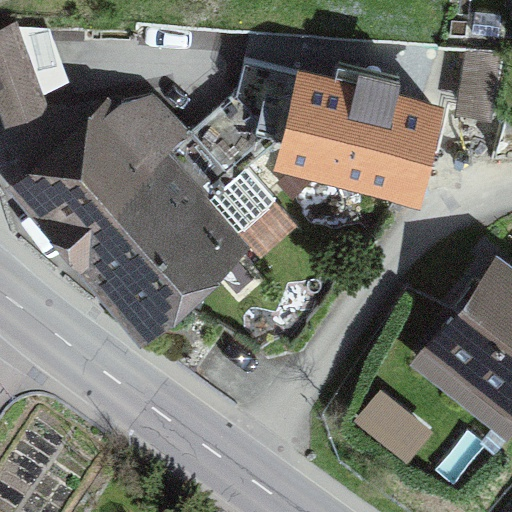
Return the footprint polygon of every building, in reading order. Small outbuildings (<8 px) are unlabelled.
[(0,31),(0,93),(8,114),(42,102),(14,26),(0,31)] [(494,94),(497,44),(464,42),(461,92),(494,94)] [(458,114),(333,84),(320,135),(445,166),(458,114)] [(322,99),(265,85),(259,111),(316,124),(322,99)] [(102,111),(30,173),(58,206),(46,216),(122,303),(134,292),(146,306),(273,196),(245,164),(279,135),(234,88),(186,131),(151,92),(122,98),(104,113),(102,111)] [(511,388),(511,271),(500,262),(456,318),(451,314),(430,340),(468,370),(476,360),(511,388)] [(379,391),(359,415),(384,435),(403,410),(379,391)]
